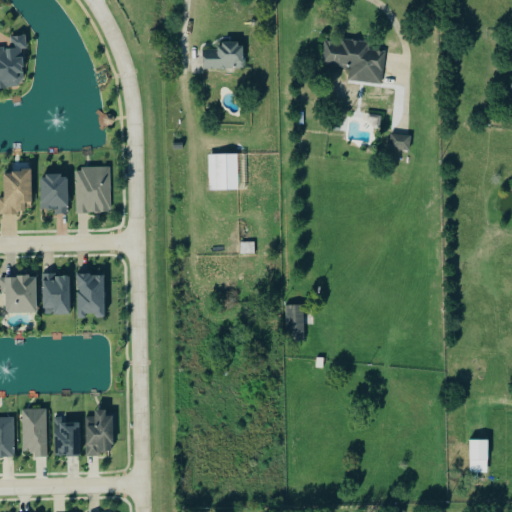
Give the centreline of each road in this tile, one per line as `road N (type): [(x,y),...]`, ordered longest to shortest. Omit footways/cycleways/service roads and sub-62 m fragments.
road 1 (residential): [(142,511),(132,104),(122,59),(93,0)]
road 2 (residential): [(0,486),(142,483)]
road 3 (residential): [(0,244),(137,242)]
